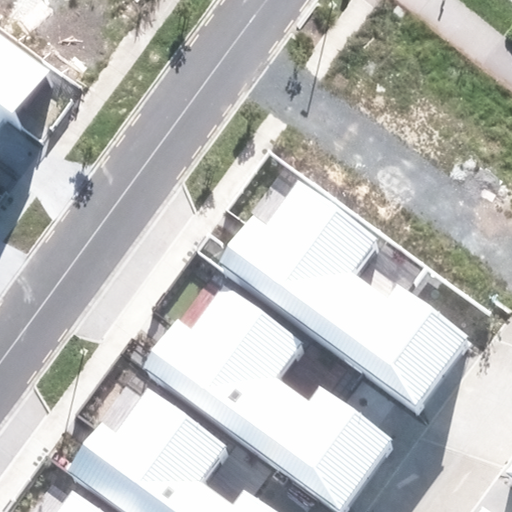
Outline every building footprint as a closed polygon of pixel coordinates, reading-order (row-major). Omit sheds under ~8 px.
[(0,109),(2,108),(12,116),(47,68),(0,33),(0,109)] [(423,411),(480,333),(401,276),(389,294),(359,272),(384,237),(306,181),(271,230),(258,220),(223,267),(423,411)] [(335,511),(351,511),(403,441),(324,385),(311,402),(282,380),(307,345),(229,289),(194,338),(181,329),(146,376),(335,511)] [(118,511),(283,511),(250,488),(238,505),(208,483),(233,448),(155,392),(120,441),(107,432),(72,479),(118,511)] [(106,511),(81,494),(68,511),(106,511)]
